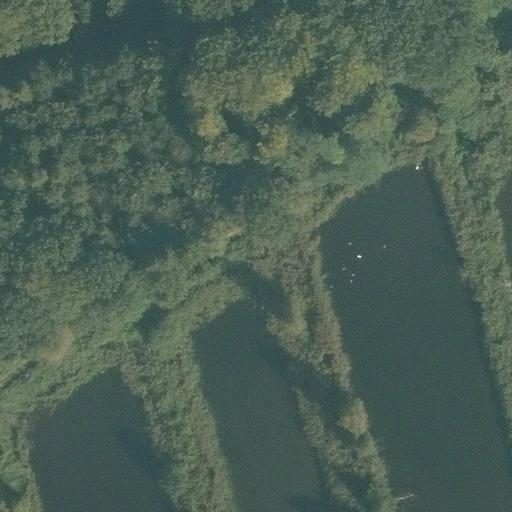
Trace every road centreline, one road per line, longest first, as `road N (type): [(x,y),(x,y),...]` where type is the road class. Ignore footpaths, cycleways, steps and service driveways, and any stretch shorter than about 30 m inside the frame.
road 1 (track): [(411,0),(406,107),(387,137),(0,381)]
road 2 (track): [(0,56),(185,0)]
